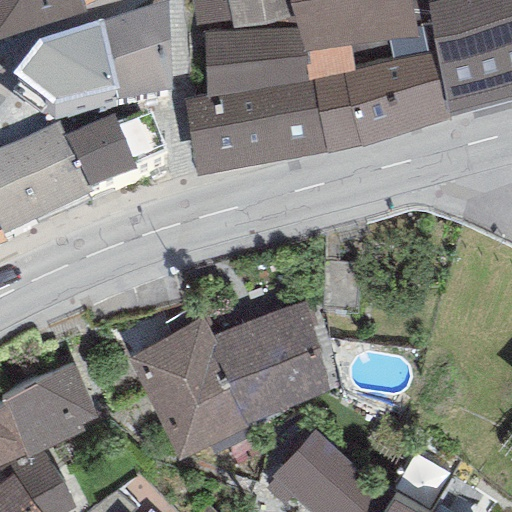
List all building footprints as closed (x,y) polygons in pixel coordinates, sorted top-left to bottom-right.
[(0,0),(0,22),(28,16),(34,8),(82,0),(0,0)] [(232,3),(230,0),(195,0),(198,12),(232,3)] [(230,0),(232,3),(233,11),(289,0),(230,0)] [(296,0),(303,20),(418,5),(417,0),(296,0)] [(511,0),(430,0),(449,85),(511,70),(511,0)] [(165,6),(102,28),(117,99),(118,107),(171,96),(165,6)] [(353,61),(346,19),(300,25),(300,20),(205,22),(206,82),(308,69),(309,66),(353,61)] [(362,62),(315,71),(325,137),(368,127),(444,103),(418,25),(394,27),(395,52),(362,62)] [(102,28),(38,51),(11,84),(51,116),(117,99),(102,28)] [(325,137),(315,71),(184,91),(195,157),(325,137)] [(113,122),(65,143),(90,195),(135,178),(133,170),(164,160),(158,143),(148,117),(116,129),(113,122)] [(58,128),(0,155),(0,245),(0,246),(94,201),(90,195),(65,143),(58,128)] [(305,290),(212,325),(225,352),(250,402),(327,370),(305,290)] [(129,342),(152,388),(225,352),(212,325),(202,306),(129,342)] [(75,348),(4,378),(7,387),(28,436),(85,413),(82,406),(96,400),(75,348)] [(250,402),(225,352),(152,388),(177,438),(250,402)] [(0,448),(28,436),(7,387),(0,390),(0,448)] [(313,416),(271,463),(327,511),(368,511),(388,481),(313,416)] [(48,511),(77,493),(45,444),(17,459),(0,470),(0,511),(48,511)] [(430,498),(392,474),(388,481),(368,511),(470,511),(434,491),(430,498)]
